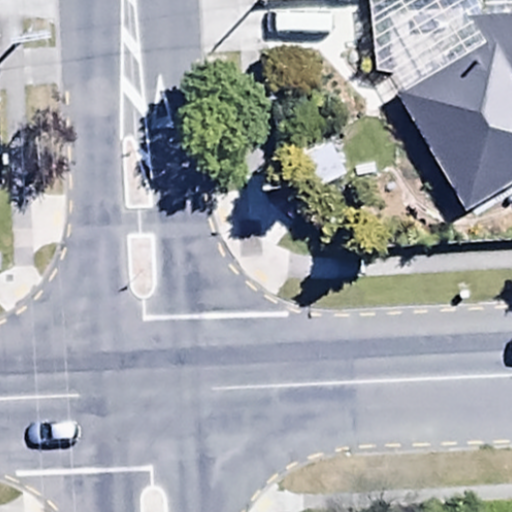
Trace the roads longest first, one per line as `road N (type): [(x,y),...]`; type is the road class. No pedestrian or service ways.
road 1 (unclassified): [(125,0),(145,403)]
road 2 (tertiary): [(145,403),(511,386)]
road 3 (tertiary): [(0,411),(145,403)]
